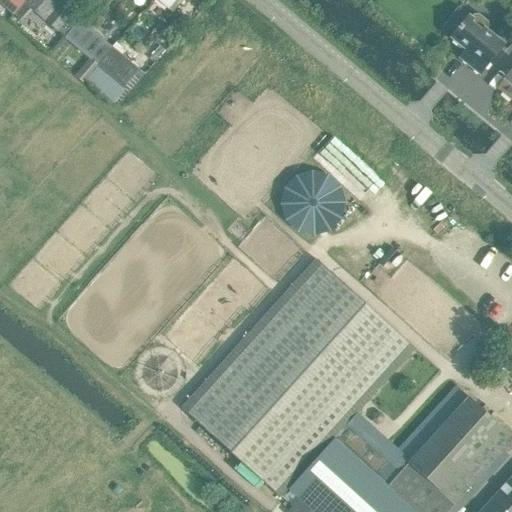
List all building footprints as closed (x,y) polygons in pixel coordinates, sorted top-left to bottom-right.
[(74,12),(61,0),(27,0),(24,3),(43,22),(56,33),(74,12)] [(158,0),(172,12),(182,0),(158,0)] [(504,45),(486,30),(488,28),(488,22),(478,14),(473,15),(470,18),(468,16),(467,17),(458,10),(445,25),(454,33),(450,38),(465,50),(459,57),(480,75),(504,45)] [(112,48),(79,20),(66,36),(99,64),(112,48)] [(138,70),(112,48),(99,64),(125,85),(138,70)] [(511,101),(511,100),(511,68),(496,88),(511,101)] [(375,475),(334,438),(414,349),(316,260),(181,409),(280,498),(293,483),(294,484),(289,490),(290,491),(271,511),(288,511),(290,511),(291,511),(448,511),(511,441),(511,437),(456,386),(375,475)] [(511,511),(511,478),(481,511),(511,511)]
